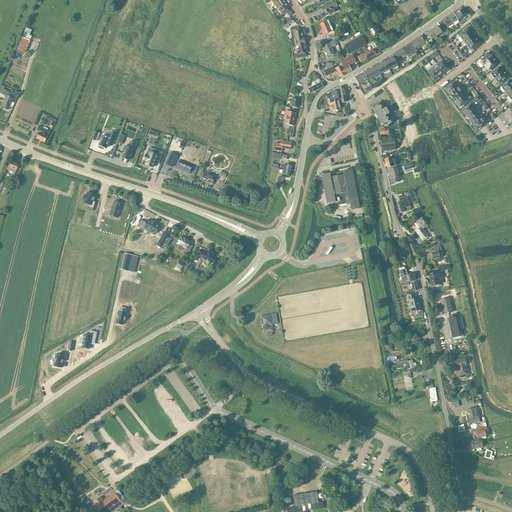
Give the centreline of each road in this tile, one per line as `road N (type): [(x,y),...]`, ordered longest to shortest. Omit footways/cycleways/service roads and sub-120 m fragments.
road 1 (residential): [(362,106),(396,225),(415,260),(454,465)]
road 2 (residential): [(432,503),(426,475),(405,449),(250,376),(198,310)]
road 3 (unclassified): [(49,399),(198,310)]
road 4 (tertiary): [(149,192),(0,138)]
road 5 (unclassified): [(49,399),(47,384),(106,343),(120,277)]
road 6 (tertiary): [(346,77),(460,0)]
